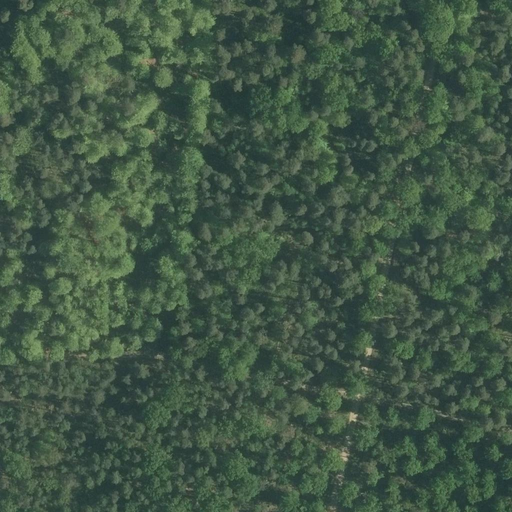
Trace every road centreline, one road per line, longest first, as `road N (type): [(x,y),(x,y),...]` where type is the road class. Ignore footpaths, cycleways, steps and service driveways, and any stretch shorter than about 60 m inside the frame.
road 1 (track): [(447,0),(335,511)]
road 2 (track): [(0,352),(179,358),(511,427)]
